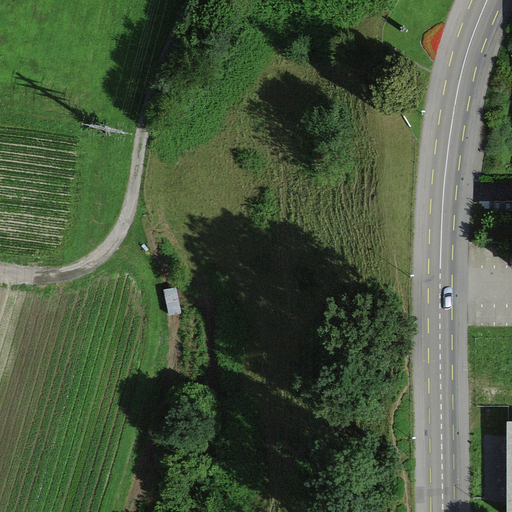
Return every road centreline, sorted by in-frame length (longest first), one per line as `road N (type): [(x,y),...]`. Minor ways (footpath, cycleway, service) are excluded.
road 1 (tertiary): [(485,0),(448,127),(437,267),(441,511)]
road 2 (track): [(0,272),(27,275),(93,259),(131,210),(154,84),(190,0)]
